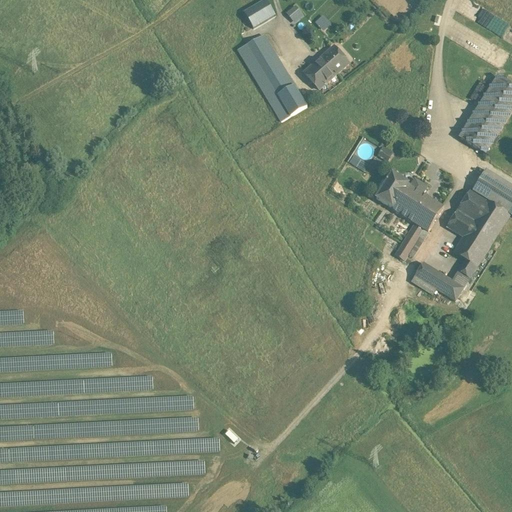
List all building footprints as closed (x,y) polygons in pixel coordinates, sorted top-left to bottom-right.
[(266,2),(244,15),(253,29),(274,16),(266,2)] [(285,14),(294,24),(303,16),(295,6),(285,14)] [(322,31),(330,25),(323,16),(315,22),(322,31)] [(264,36),(247,46),(260,67),(271,61),(276,57),(264,36)] [(334,48),(304,74),(319,91),(349,65),(334,48)] [(282,79),(271,61),(260,67),(278,96),(294,87),(287,75),(282,79)] [(511,87),(498,78),(460,140),(485,155),(511,112),(511,87)] [(307,108),(294,87),(278,96),(291,118),(307,108)] [(291,118),(278,96),(268,102),(281,124),(291,118)] [(50,132),(41,142),(53,152),(62,143),(50,132)] [(389,159),(392,154),(383,147),(379,152),(389,159)] [(425,164),(410,188),(418,193),(427,178),(435,183),(453,194),(459,184),(425,164)] [(511,187),(486,171),(473,192),(511,216),(511,187)] [(408,186),(392,176),(376,201),(392,211),(408,187),(408,186)] [(427,178),(418,193),(426,198),(435,183),(427,178)] [(410,188),(408,187),(392,211),(392,212),(415,226),(424,232),(428,234),(444,209),(426,198),(418,193),(410,188)] [(470,192),(446,229),(463,239),(487,202),(470,192)] [(463,239),(453,255),(465,262),(477,270),(511,217),(487,202),(463,239)] [(424,232),(415,226),(395,257),(404,263),(419,239),(424,232)] [(424,232),(419,239),(424,242),(428,236),(427,236),(428,234),(424,232)] [(477,270),(465,262),(458,273),(470,281),(477,270)] [(453,283),(424,265),(412,283),(433,296),(436,291),(456,304),(464,290),(453,283)] [(470,281),(458,273),(453,283),(464,290),(470,281)]
